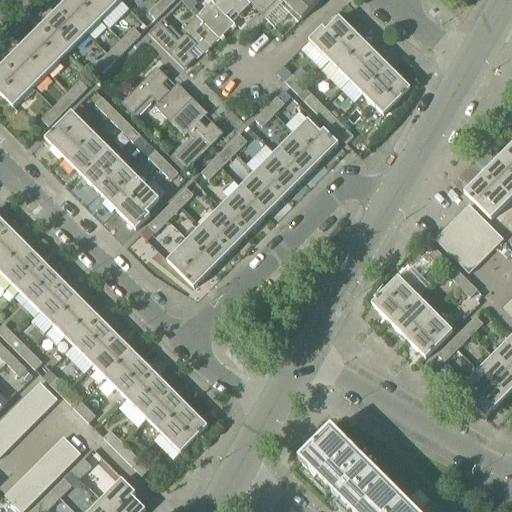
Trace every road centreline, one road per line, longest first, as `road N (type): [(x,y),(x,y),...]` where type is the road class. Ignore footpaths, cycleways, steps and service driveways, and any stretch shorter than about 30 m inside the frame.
road 1 (residential): [(181,350),(344,187),(392,194)]
road 2 (residential): [(181,350),(0,165)]
road 3 (residential): [(511,477),(303,356)]
road 4 (residential): [(303,356),(392,194)]
road 5 (residential): [(392,194),(469,65)]
